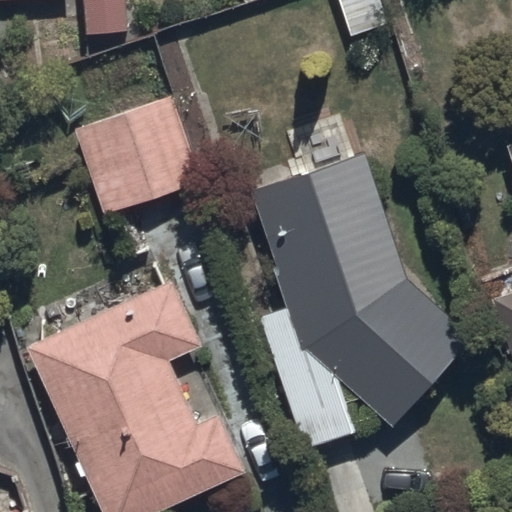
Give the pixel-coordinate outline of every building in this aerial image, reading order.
[(129,0),(85,0),(88,27),(131,24),(129,0)] [(173,88),(75,120),(104,207),(201,175),(173,88)] [(511,137),(508,139),(511,152),(511,284),(494,291),(511,343),(511,137)] [(474,327),(406,268),(365,141),(254,178),(293,297),(258,308),(302,442),(358,423),(342,375),(347,373),(392,419),(474,327)] [(175,272),(26,341),(105,511),(137,511),(247,461),(220,405),(201,413),(173,353),(205,337),(175,272)]
